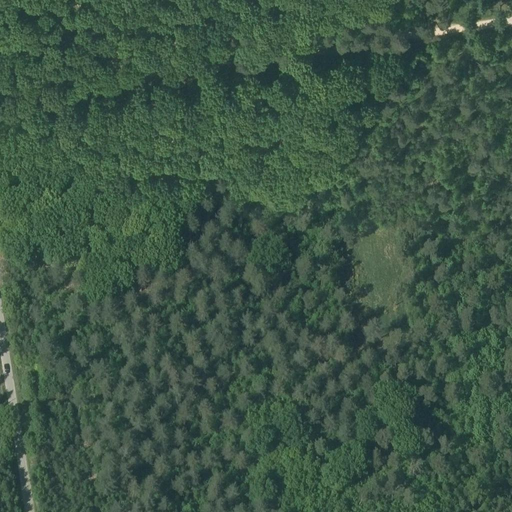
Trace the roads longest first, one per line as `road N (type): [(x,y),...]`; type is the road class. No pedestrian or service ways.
road 1 (unclassified): [(511,20),(0,97)]
road 2 (unclassified): [(0,318),(30,511)]
